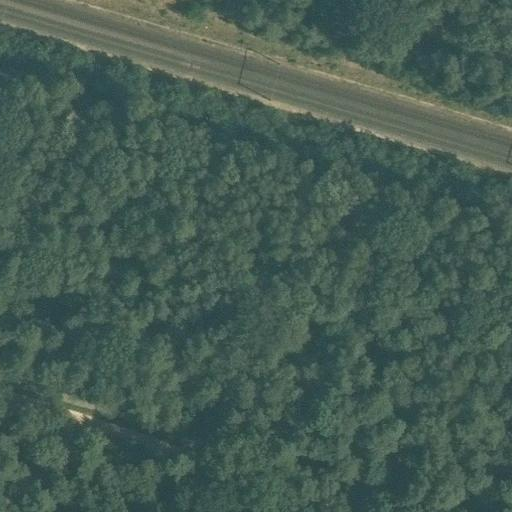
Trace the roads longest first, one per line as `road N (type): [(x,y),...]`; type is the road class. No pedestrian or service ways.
road 1 (track): [(0,71),(511,227)]
road 2 (track): [(355,511),(0,402)]
